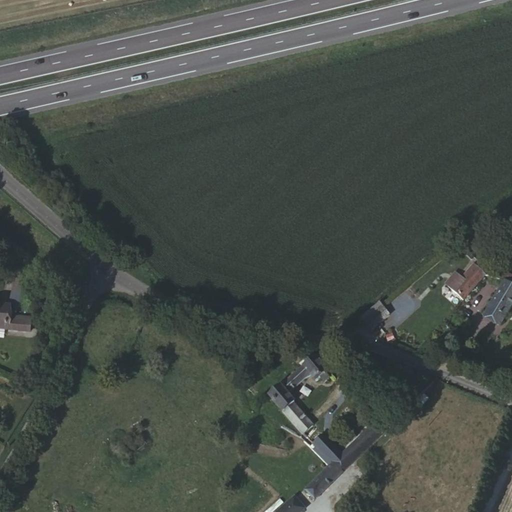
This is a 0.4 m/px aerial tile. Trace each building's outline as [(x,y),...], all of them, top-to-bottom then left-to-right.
[(486,262),(480,270),(477,274),(484,282),(495,271),(486,262)] [(480,270),(478,266),(467,277),(469,280),(457,294),(445,283),(440,290),(435,285),(426,294),(452,318),(484,282),(477,274),(480,270)] [(27,277),(17,275),(8,307),(11,308),(18,309),(27,277)] [(490,311),(505,321),(511,310),(511,277),(511,278),(490,311)] [(398,295),(385,305),(393,314),(398,311),(395,306),(402,301),(398,295)] [(388,318),(377,305),(360,321),(369,331),(388,318)] [(9,316),(11,308),(8,307),(0,306),(0,328),(7,329),(9,316)] [(18,309),(11,308),(9,316),(32,320),(34,310),(18,309)] [(32,320),(9,316),(7,329),(30,333),(32,320)] [(338,366),(323,350),(276,390),(310,430),(322,420),(302,400),(303,398),(298,392),(319,375),(323,380),(329,375),(332,379),(339,373),(335,369),(338,366)] [(353,424),(362,417),(355,409),(346,417),(353,424)] [(340,461),(313,487),(323,497),(355,463),(395,424),(386,414),(351,450),(340,461)] [(121,466),(153,436),(140,422),(121,441),(117,437),(105,448),(121,466)] [(321,440),(340,461),(351,450),(332,430),(321,440)] [(282,511),(309,511),(314,508),(302,495),(282,511)]
